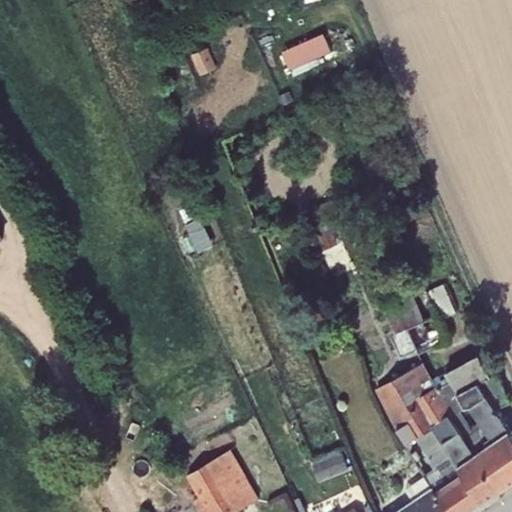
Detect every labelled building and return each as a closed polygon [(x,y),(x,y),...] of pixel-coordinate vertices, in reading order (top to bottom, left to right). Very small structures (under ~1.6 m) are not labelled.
[(323,32),(282,50),(290,69),(332,51),(323,32)] [(208,47),(191,54),(200,75),(217,67),(208,47)] [(368,163),(350,169),(356,185),(373,178),(368,163)] [(390,179),(361,189),(365,201),(395,191),(390,179)] [(355,208),(348,194),(334,200),(333,199),(309,209),(315,225),(326,220),(355,208)] [(416,202),(392,211),(397,224),(421,215),(416,202)] [(202,217),(187,223),(199,251),(214,245),(202,217)] [(326,220),(315,225),(325,247),(336,242),(326,220)] [(386,280),(375,284),(396,333),(392,334),(400,357),(418,349),(408,327),(425,320),(413,295),(395,302),(386,280)] [(425,320),(408,327),(418,349),(419,353),(448,339),(439,319),(456,312),(444,283),(426,291),(437,314),(425,320)] [(491,376),(479,354),(446,372),(445,371),(433,377),(504,488),(511,482),(511,433),(496,410),(511,403),(497,373),(491,376)] [(424,361),(375,388),(407,444),(416,437),(428,455),(426,456),(433,466),(424,472),(426,474),(451,511),(468,511),(504,488),(433,377),(424,361)] [(231,448),(186,475),(198,497),(193,500),(200,511),(205,509),(207,511),(235,511),(260,498),(231,448)] [(343,452),(313,463),(320,481),(349,470),(343,452)] [(451,511),(426,474),(405,488),(413,499),(393,511),(451,511)]
